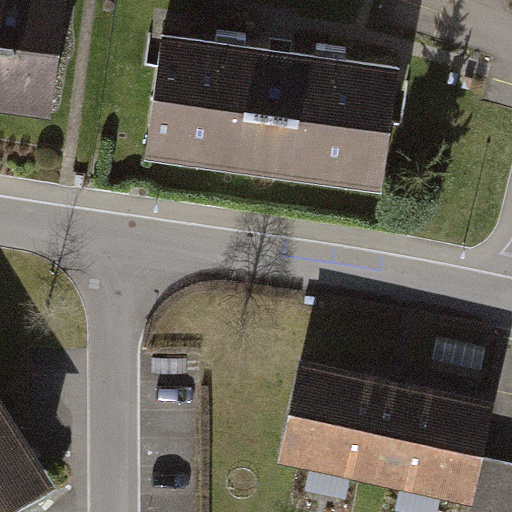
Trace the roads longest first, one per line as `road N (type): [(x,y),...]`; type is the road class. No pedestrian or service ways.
road 1 (residential): [(123,247),(511,298)]
road 2 (residential): [(124,511),(123,247)]
road 3 (residential): [(0,221),(123,247)]
